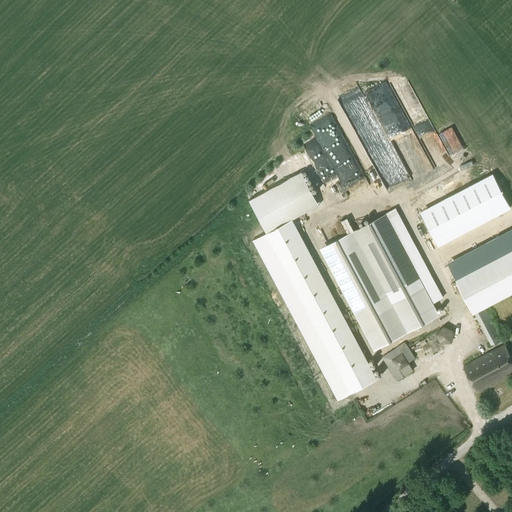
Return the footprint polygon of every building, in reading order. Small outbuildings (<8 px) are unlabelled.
[(265,191),(248,200),(260,223),(266,234),(292,219),(319,205),(301,172),(265,191)] [(458,172),(443,180),(457,202),(471,194),(458,172)] [(461,223),(476,211),(468,201),(453,213),(461,223)] [(385,213),(327,245),(380,344),(414,326),(437,313),(438,313),(385,213)] [(474,242),(489,234),(478,214),(462,222),(471,238),(474,242)] [(266,234),(252,241),(337,400),(377,379),(292,219),(266,234)] [(511,250),(458,279),(457,279),(474,311),(511,291),(511,250)] [(491,345),(502,339),(485,308),(474,313),(491,345)] [(441,344),(452,343),(454,331),(444,325),(435,334),(441,344)] [(402,374),(412,367),(409,362),(416,358),(406,342),(398,347),(382,357),(392,373),(399,368),(402,374)] [(477,392),(511,372),(511,357),(505,344),(463,366),(477,392)]
